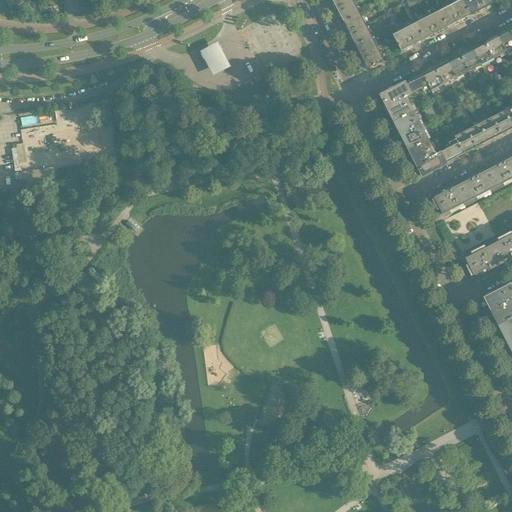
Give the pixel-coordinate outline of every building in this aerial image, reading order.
[(9,11),(27,0),(9,0),(4,3),(9,11)] [(352,0),(332,0),(343,21),(359,13),(352,0)] [(462,0),(458,0),(439,10),(447,26),(470,15),(462,0)] [(492,0),(462,0),(470,15),(494,2),(492,0)] [(439,10),(416,22),(424,38),(447,26),(439,10)] [(359,13),(343,21),(355,44),(371,36),(359,13)] [(393,34),(401,50),(424,38),(416,22),(393,34)] [(511,34),(509,29),(497,35),(506,52),(510,59),(511,57),(511,34)] [(497,35),(485,41),(493,58),(506,52),(497,35)] [(371,36),(355,44),(367,68),(383,60),(371,36)] [(218,40),(201,49),(213,74),(231,65),(218,40)] [(485,41),(472,48),(481,65),(493,58),(485,41)] [(472,48),(460,54),(468,71),(481,65),(472,48)] [(460,54),(447,61),(456,77),(468,71),(460,54)] [(447,61),(435,67),(443,84),(456,77),(447,61)] [(423,73),(430,88),(431,90),(443,84),(435,67),(423,73)] [(423,73),(403,83),(409,94),(420,88),(423,92),(430,88),(423,73)] [(255,83),(262,80),(259,74),(253,77),(255,83)] [(500,84),(504,81),(502,77),(490,84),(492,88),(500,84)] [(511,82),(510,79),(504,81),(500,84),(502,88),(511,83),(511,82)] [(403,83),(381,95),(387,106),(406,96),(407,97),(410,95),(409,94),(403,83)] [(406,96),(387,106),(394,120),(414,110),(407,97),(406,96)] [(457,99),(452,101),(455,107),(456,109),(461,106),(457,99)] [(455,107),(452,101),(440,107),(443,113),(455,107)] [(463,110),(461,106),(456,109),(450,111),(452,115),(463,110)] [(414,110),(394,120),(401,135),(421,124),(414,110)] [(511,125),(505,110),(492,117),(501,134),(511,128),(511,125)] [(492,117),(480,123),(489,141),(501,134),(492,117)] [(480,123),(467,130),(476,147),(489,141),(480,123)] [(421,124),(401,135),(409,149),(428,139),(421,124)] [(455,136),(456,138),(464,153),(476,147),(467,130),(455,136)] [(464,153),(456,138),(449,142),(451,146),(445,149),(442,143),(437,146),(440,152),(439,152),(445,163),(464,153)] [(428,139),(409,149),(416,163),(435,153),(435,152),(428,139)] [(11,143),(11,161),(28,161),(27,143),(11,143)] [(435,153),(416,163),(422,175),(445,163),(439,152),(438,150),(435,152),(435,153)] [(511,156),(487,170),(495,187),(511,178),(511,156)] [(487,170),(460,184),(469,200),(495,187),(487,170)] [(460,184),(434,197),(442,214),(469,200),(460,184)] [(144,230),(141,227),(146,221),(142,224),(129,214),(122,221),(135,232),(131,240),(134,235),(138,238),(144,230)] [(511,233),(491,244),(500,261),(511,255),(511,233)] [(491,244),(465,258),(474,275),(500,261),(491,244)] [(511,292),(509,285),(485,297),(491,309),(511,299),(511,300),(511,299),(511,292)] [(511,299),(491,309),(499,323),(511,316),(511,301),(511,300),(511,299)] [(511,316),(499,323),(506,337),(511,334),(511,316)]
